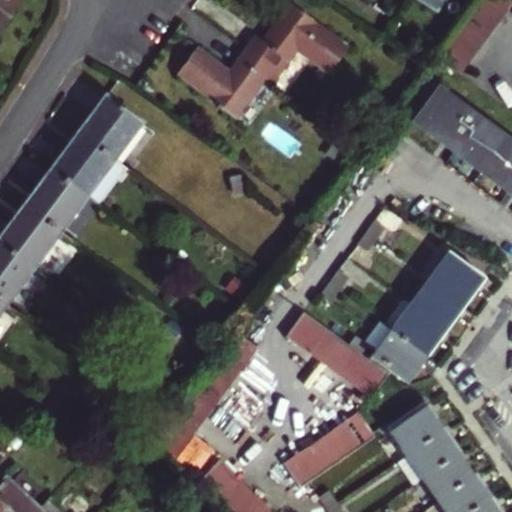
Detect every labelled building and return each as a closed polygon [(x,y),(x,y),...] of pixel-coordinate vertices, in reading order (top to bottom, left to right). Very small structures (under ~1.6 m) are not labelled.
[(0,0),(0,37),(0,38),(25,0),(0,0)] [(440,0),(418,0),(435,10),(440,0)] [(486,0),(477,0),(472,6),(495,23),(504,12),(486,0)] [(511,0),(486,0),(504,12),(511,0)] [(244,47),(278,72),(296,49),(328,73),(346,49),(287,5),(258,43),(250,38),(244,47)] [(464,19),(486,36),(495,23),(472,6),(464,19)] [(464,19),(454,31),(477,48),(486,36),(464,19)] [(477,48),(454,31),(446,42),(468,59),(477,48)] [(436,56),(459,72),(468,59),(446,42),(436,56)] [(278,72),(244,47),(228,68),(196,44),(175,72),(233,116),(261,79),(269,85),(278,72)] [(455,149),(510,190),(511,191),(511,144),(421,76),(398,107),(443,141),(449,145),(455,149)] [(80,133),(114,158),(138,128),(103,102),(80,133)] [(114,158),(80,133),(52,170),(87,195),(114,158)] [(25,206),(60,231),(87,195),(52,170),(25,206)] [(60,231),(25,206),(0,239),(0,242),(33,267),(60,231)] [(307,230),(313,221),(298,211),(293,220),(307,230)] [(375,220),(366,232),(376,240),(386,228),(375,220)] [(366,232),(357,244),(367,252),(376,240),(366,232)] [(0,297),(6,303),(30,272),(0,249),(0,297)] [(480,277),(450,257),(430,281),(461,303),(480,277)] [(347,281),(335,272),(326,284),(338,292),(347,281)] [(461,303),(430,281),(410,307),(440,330),(461,303)] [(328,305),(338,292),(326,284),(317,296),(328,305)] [(421,355),(440,330),(410,307),(391,332),(421,355)] [(314,321),(304,313),(300,311),(286,331),(298,341),(314,321)] [(298,341),(310,349),(325,330),(314,321),(298,341)] [(232,330),(223,342),(244,357),(253,345),(232,330)] [(325,330),(310,349),(321,358),(336,338),(325,330)] [(421,355),(391,332),(371,357),(401,380),(421,355)] [(321,358),(334,367),(349,347),(336,338),(321,358)] [(244,357),(223,342),(218,349),(214,354),(235,369),(244,357)] [(349,347),(334,367),(346,377),(361,357),(349,347)] [(214,354),(205,367),(226,381),(235,369),(214,354)] [(361,357),(346,377),(358,385),(373,366),(361,357)] [(373,366),(358,385),(369,394),(384,375),(373,366)] [(205,367),(196,379),(217,394),(226,381),(205,367)] [(191,386),(187,391),(208,406),(217,394),(196,379),(191,386)] [(187,391),(178,403),(199,417),(208,406),(187,391)] [(178,403),(169,415),(190,430),(199,417),(178,403)] [(393,429),(409,452),(440,430),(425,408),(393,429)] [(344,422),(358,444),(371,435),(356,414),(344,422)] [(165,421),(161,426),(181,441),(190,430),(169,415),(165,421)] [(344,422),(331,431),(346,453),(358,444),(344,422)] [(152,439),(160,447),(170,456),(181,441),(161,426),(152,439)] [(440,430),(409,452),(425,475),(456,454),(440,430)] [(331,431),(319,439),(334,461),(346,453),(331,431)] [(319,439),(307,447),(322,469),(334,461),(319,439)] [(307,447),(295,456),(309,478),(322,469),(307,447)] [(456,454),(425,475),(440,497),(471,476),(456,454)] [(295,456),(282,464),(296,486),(309,478),(295,456)] [(225,472),(213,461),(195,480),(206,490),(225,472)] [(206,490),(217,501),(236,483),(225,472),(206,490)] [(471,476),(440,497),(449,511),(467,511),(487,499),(471,476)] [(0,486),(0,511),(37,511),(41,508),(9,477),(0,486)] [(226,509),(229,511),(246,492),(236,483),(217,501),(226,509)] [(326,490),(315,497),(324,510),(335,503),(326,490)] [(228,511),(247,511),(257,502),(246,492),(229,511),(228,511)] [(467,511),(495,511),(487,499),(467,511)] [(247,511),(267,511),(257,502),(247,511)] [(340,511),(335,503),(324,510),(325,511),(340,511)]
